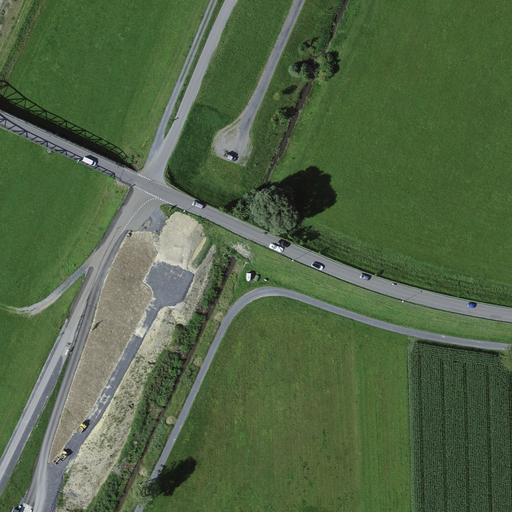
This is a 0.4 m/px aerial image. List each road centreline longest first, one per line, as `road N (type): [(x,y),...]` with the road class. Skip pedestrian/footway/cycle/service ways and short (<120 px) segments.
road 1 (track): [(36,511),(45,453),(108,244),(42,307),(0,305)]
road 2 (tertiary): [(149,186),(345,273),(511,316)]
road 3 (track): [(0,477),(108,244),(149,186)]
road 4 (track): [(234,306),(256,291),(290,291),(366,322),(511,347)]
road 5 (track): [(175,267),(98,411),(41,481)]
road 6 (track): [(234,306),(136,511)]
road 7 (residential): [(233,0),(149,186)]
road 8 (track): [(216,0),(159,133),(149,186)]
road 9 (track): [(230,157),(297,0)]
road 10 (tertiary): [(134,179),(0,118)]
